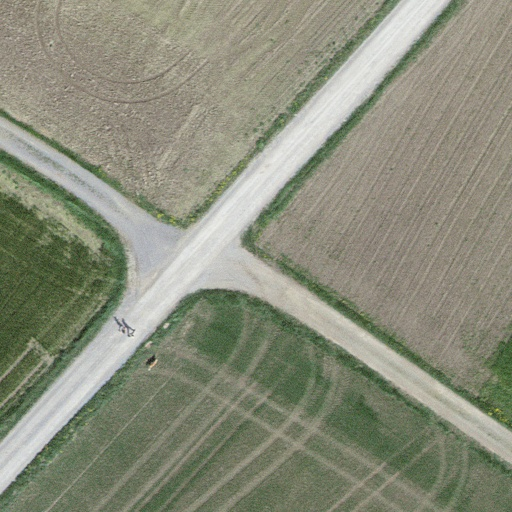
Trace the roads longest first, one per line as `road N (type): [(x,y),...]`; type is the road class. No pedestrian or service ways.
road 1 (unclassified): [(429,0),(0,484)]
road 2 (track): [(511,460),(210,252),(0,127)]
